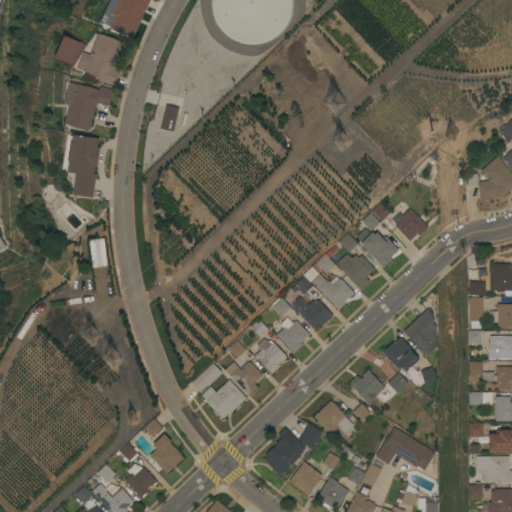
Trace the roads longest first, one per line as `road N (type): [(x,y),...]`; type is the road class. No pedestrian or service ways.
road 1 (tertiary): [(224,464),(165,378),(129,258),(127,153),(138,93),(178,0)]
road 2 (tertiary): [(173,511),(453,247),(511,226)]
